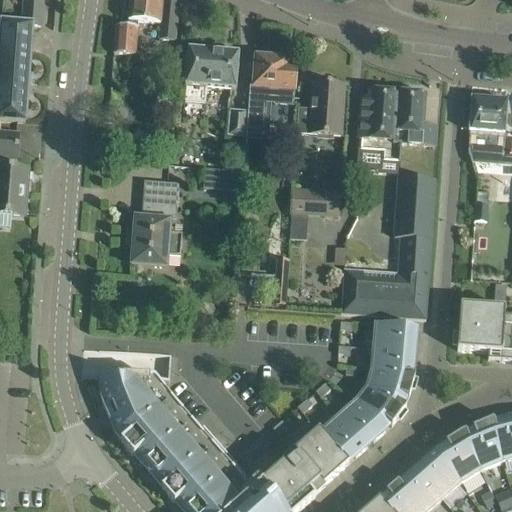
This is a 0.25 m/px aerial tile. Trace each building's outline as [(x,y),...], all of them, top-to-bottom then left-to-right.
[(0,122),(25,124),(32,27),(40,28),(42,0),(22,0),(21,23),(0,21),(0,122)] [(162,0),(129,0),(127,22),(128,22),(128,28),(115,27),(113,55),(134,57),(137,23),(157,25),(156,41),(175,43),(179,3),(162,1),(162,0)] [(184,58),(183,65),(186,68),(186,70),(184,88),(186,88),(184,104),(185,104),(203,105),(204,105),(205,90),(216,90),(235,92),(237,74),(239,54),(231,53),(231,57),(219,56),(219,52),(188,50),(187,55),(184,58)] [(292,107),(293,90),(294,70),(287,69),(287,62),(255,60),(253,90),(250,90),(246,142),(268,144),(271,104),(275,104),(275,106),(292,107)] [(344,86),(312,84),(310,111),(298,110),(296,136),(341,138),(344,86)] [(399,165),(400,146),(393,145),(397,94),(370,92),(370,100),(362,99),(358,141),(361,142),(360,152),(384,154),(383,163),(399,165)] [(425,96),(397,94),(393,145),(400,146),(434,149),(436,127),(423,126),(425,96)] [(506,103),(473,100),(471,100),(469,133),(467,148),(501,151),(500,161),(511,162),(511,139),(504,139),(506,103)] [(229,111),(226,137),(245,139),(247,113),(229,111)] [(146,136),(145,141),(148,145),(153,146),(157,144),(158,139),(156,134),(151,133),(146,136)] [(15,169),(18,135),(0,134),(0,216),(25,218),(28,170),(15,169)] [(228,174),(226,194),(239,195),(240,175),(228,174)] [(511,175),(497,176),(498,193),(511,192),(511,175)] [(394,240),(400,240),(429,243),(434,183),(398,180),(394,240)] [(179,186),(144,183),(141,219),(134,219),(133,232),(126,231),(125,247),(132,248),(130,267),(166,270),(167,257),(180,258),(182,235),(169,234),(170,215),(177,216),(179,186)] [(292,192),(291,216),(308,217),(339,218),(340,195),(292,192)] [(488,207),(474,206),(473,223),(487,223),(488,207)] [(428,278),(429,243),(400,240),(397,275),(343,271),(340,316),(425,322),(428,278)] [(276,262),(272,307),(286,308),(289,263),(276,262)] [(511,319),(504,319),(505,311),(506,288),(495,287),(494,310),(460,307),(457,352),(488,355),(487,363),(511,364),(511,319)] [(352,325),(340,324),(340,332),(351,333),(351,335),(358,335),(359,325),(352,324),(352,325)] [(374,326),(372,349),(410,353),(411,345),(415,345),(416,330),(374,326)] [(350,349),(338,349),(337,357),(350,358),(350,349)] [(370,373),(408,376),(409,369),(413,369),(414,353),(410,353),(372,349),(370,373)] [(120,377),(92,375),(97,397),(105,415),(112,428),(122,442),(133,455),(155,481),(174,501),(182,511),(388,511),(382,504),(379,501),(348,466),(346,463),(321,435),(318,432),(295,452),(293,454),(295,457),(267,480),(261,474),(246,486),(211,445),(162,389),(154,380),(137,379),(138,372),(120,371),(120,377)] [(370,375),(366,390),(401,406),(404,399),(408,401),(414,380),(414,377),(408,376),(370,373),(370,375)] [(330,392),(324,386),(315,394),(321,400),(330,392)] [(401,406),(366,390),(356,401),(382,431),(388,426),(391,429),(405,411),(406,409),(401,406)] [(347,411),(339,418),(364,447),(370,442),(372,444),(385,434),(382,431),(356,401),(347,411)] [(302,416),(311,408),(306,402),(297,410),(302,416)] [(321,435),(346,463),(352,457),(355,460),(366,450),(364,447),(339,418),(321,435)] [(502,425),(494,427),(502,465),(511,462),(511,418),(501,421),(502,425)] [(278,437),(287,429),(281,423),(272,431),(278,437)] [(467,438),(480,474),(502,465),(494,427),(493,423),(489,424),(472,431),(474,435),(467,438)] [(447,449),(441,453),(460,487),(480,474),(467,438),(465,434),(460,436),(445,446),(447,449)] [(237,459),(245,468),(270,447),(262,438),(237,459)] [(424,467),(418,472),(443,501),(460,487),(441,453),(439,450),(435,452),(421,464),(424,467)] [(406,483),(400,488),(420,511),(430,511),(443,501),(418,472),(415,469),(403,480),(406,483)] [(388,498),(382,504),(388,511),(420,511),(400,488),(397,485),(385,495),(388,498)] [(489,494),(482,498),(488,510),(496,506),(489,494)]
